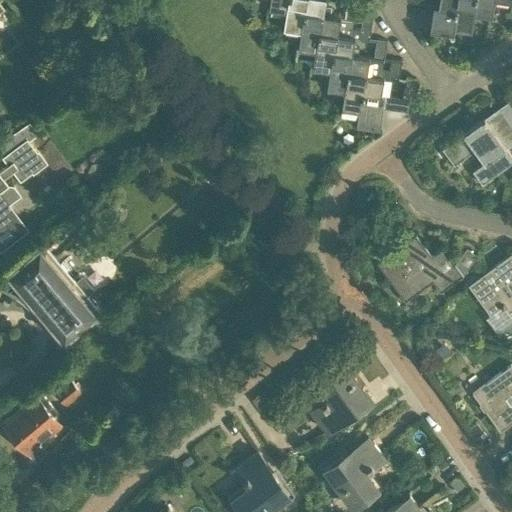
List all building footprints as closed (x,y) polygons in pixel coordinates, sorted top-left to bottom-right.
[(270,0),(269,7),(286,10),(287,0),(270,0)] [(287,0),(286,10),(283,27),(301,30),(304,10),(323,14),(325,0),(287,0)] [(347,0),(345,17),(345,18),(354,19),(355,19),(358,0),(347,0)] [(477,0),(439,0),(436,0),(434,0),(430,29),(453,33),(454,27),(472,30),(475,13),(477,0)] [(477,0),(475,13),(492,16),(494,0),(477,0)] [(345,17),(323,14),(304,10),(301,30),(298,47),(315,50),(318,31),(355,37),(359,38),(360,32),(352,31),(354,19),(345,18),(345,17)] [(373,19),(362,18),(360,32),(359,38),(370,39),(373,19)] [(333,51),(352,54),(355,37),(318,31),(315,50),(312,67),(330,70),(333,51)] [(384,60),(385,57),(387,39),(377,38),(373,58),(384,60)] [(348,71),(367,74),(369,56),(352,54),(333,51),(330,70),(327,87),(344,90),(348,71)] [(399,79),(399,77),(402,59),(391,58),(388,78),(399,79)] [(342,107),(359,110),(360,110),(361,104),(384,107),(386,95),(381,94),(384,77),(367,74),(348,71),(344,90),(342,107)] [(402,97),(386,95),(384,107),(408,111),(409,99),(413,100),(416,79),(406,78),(402,97)] [(384,107),(361,104),(360,110),(359,110),(358,114),(382,118),(384,107)] [(446,145),(443,148),(454,164),(475,149),(485,162),(473,170),(482,183),(511,161),(511,155),(506,148),(511,143),(511,126),(501,111),(487,121),(484,118),(469,129),(471,131),(448,147),(446,145)] [(382,118),(358,114),(356,127),(380,131),(382,118)] [(28,119),(0,140),(0,152),(19,178),(44,159),(27,136),(36,129),(28,119)] [(87,174),(97,187),(111,176),(101,163),(87,174)] [(0,170),(0,240),(4,245),(25,228),(6,202),(17,193),(0,170)] [(101,195),(86,207),(94,216),(108,204),(101,195)] [(267,242),(243,213),(231,222),(255,251),(267,242)] [(455,263),(452,265),(440,248),(431,255),(416,233),(377,262),(406,302),(419,293),(418,291),(431,282),(434,285),(435,284),(440,291),(463,275),(455,263)] [(25,293),(18,298),(23,302),(29,307),(35,312),(38,316),(41,319),(46,325),(51,332),(54,336),(58,344),(64,338),(64,339),(93,314),(98,310),(99,312),(101,311),(86,294),(93,289),(82,276),(76,281),(44,243),(43,244),(44,246),(40,250),(39,250),(10,275),(25,293)] [(262,260),(276,278),(292,265),(278,247),(262,260)] [(511,254),(511,253),(468,284),(490,314),(501,306),(502,308),(504,307),(511,317),(511,254)] [(426,339),(416,346),(422,354),(432,346),(426,339)] [(331,397),(313,410),(328,431),(371,400),(344,361),(318,380),(331,397)] [(472,391),(500,431),(511,422),(511,363),(486,382),(485,380),(472,389),(473,391),(472,391)] [(63,383),(54,390),(66,403),(81,390),(66,371),(57,377),(63,383)] [(3,421),(28,451),(36,461),(47,452),(39,442),(61,424),(36,394),(24,404),(21,401),(3,415),(6,419),(3,421)] [(80,436),(80,435),(74,428),(59,440),(65,448),(80,436)] [(368,436),(324,468),(353,507),(378,489),(366,471),(384,458),(368,436)] [(250,485),(232,498),(242,511),(266,511),(289,495),(257,451),(236,467),(250,485)] [(459,478),(451,484),(456,491),(464,485),(459,478)] [(423,511),(409,492),(384,510),(384,511),(423,511)]
